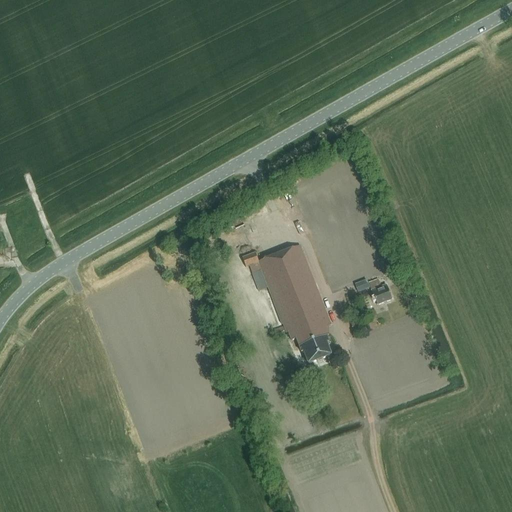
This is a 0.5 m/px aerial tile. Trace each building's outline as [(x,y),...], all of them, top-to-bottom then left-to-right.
[(330,326),(331,325),(301,246),(259,262),(256,254),(243,259),(247,268),(250,267),(253,274),(262,271),(283,325),(284,324),(287,334),(290,333),(294,342),(298,340),(303,353),(305,353),(310,365),(333,356),(329,346),(331,346),(328,338),(330,337),(330,326)] [(207,265),(223,260),(220,250),(204,256),(207,265)] [(394,256),(387,258),(390,267),(397,264),(394,256)] [(397,275),(394,275),(396,280),(396,279),(397,279),(398,281),(399,281),(403,279),(402,275),(401,273),(397,275)] [(356,282),(358,291),(371,288),(369,279),(356,282)] [(379,304),(393,299),(388,284),(382,286),(380,280),(371,283),(379,304)] [(284,327),(275,330),(277,335),(286,331),(284,327)]
